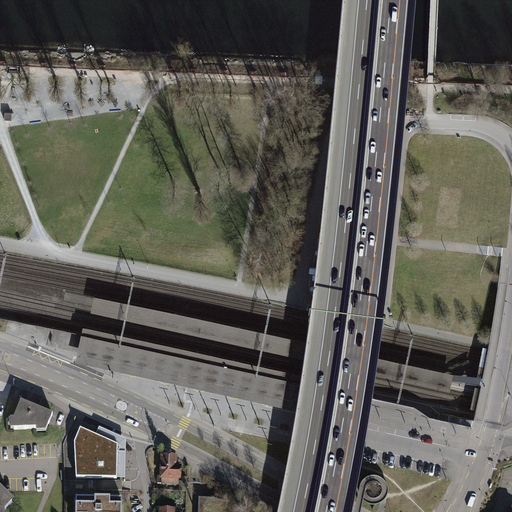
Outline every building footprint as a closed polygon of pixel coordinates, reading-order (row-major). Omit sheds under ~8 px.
[(40,138),(44,163),(78,158),(74,133),(40,138)] [(94,296),(90,311),(450,390),(454,373),(94,296)] [(295,381),(315,385),(316,377),(82,327),(81,335),(82,335),(295,381)] [(81,335),(78,350),(311,403),(315,385),(295,381),(82,335),(81,335)] [(34,409),(17,403),(8,429),(45,431),(51,415),(34,409)] [(100,429),(97,437),(119,447),(119,480),(126,480),(128,441),(100,429)] [(78,479),(119,480),(119,447),(97,437),(81,430),(75,446),(78,479)] [(172,457),(163,456),(162,485),(180,486),(180,481),(183,481),(183,466),(172,466),(172,457)] [(0,511),(3,511),(12,502),(0,490),(0,511)] [(94,499),(77,499),(76,511),(122,511),(123,500),(94,499)]
